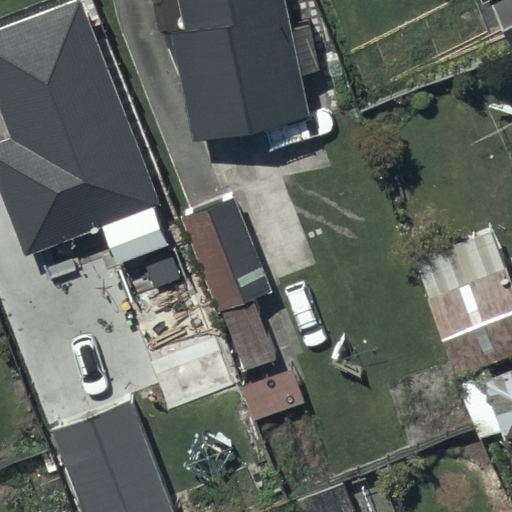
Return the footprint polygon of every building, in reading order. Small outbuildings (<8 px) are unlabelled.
[(102,227),(115,259),(169,238),(156,205),(160,203),(79,0),(71,0),(0,28),(0,112),(9,135),(0,138),(0,199),(23,258),(102,227)] [(285,0),(176,0),(183,26),(166,30),(190,138),(310,112),(285,0)] [(232,195),(181,216),(220,311),(271,290),(232,195)] [(511,368),(491,376),(486,362),(511,352),(511,281),(492,228),(412,258),(478,436),(500,428),(504,437),(511,433),(511,368)] [(173,253),(111,276),(164,419),(240,391),(210,309),(195,314),(173,253)] [(177,511),(129,393),(49,425),(84,511),(177,511)]
